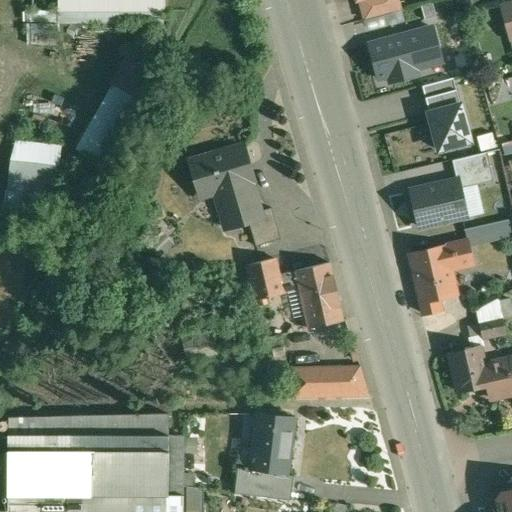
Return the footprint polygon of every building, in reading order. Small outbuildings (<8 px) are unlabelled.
[(163,0),(59,0),(60,10),(164,10),(164,9),(163,9),(163,0)] [(363,19),(403,9),(400,0),(368,0),(359,3),(363,19)] [(511,0),(510,0),(501,2),(509,28),(511,27),(511,0)] [(27,11),(27,43),(58,44),(58,11),(27,11)] [(365,43),(376,84),(386,81),(388,89),(418,81),(416,73),(443,66),(432,25),(365,43)] [(99,160),(136,96),(113,84),(77,148),(99,160)] [(434,157),(470,147),(459,106),(423,116),(434,157)] [(479,136),(482,150),(497,147),(494,133),(479,136)] [(59,191),(63,144),(13,139),(7,210),(39,213),(41,189),(59,191)] [(511,141),(503,143),(506,154),(511,152),(511,141)] [(250,164),(244,146),(190,162),(201,196),(202,195),(200,188),(217,183),(223,203),(220,204),(227,228),(249,222),(262,218),(260,211),(246,165),(250,164)] [(458,180),(460,188),(493,181),(487,152),(451,160),(456,180),(458,180)] [(460,188),(458,180),(456,180),(410,192),(419,227),(467,216),(460,188)] [(272,208),(260,211),(262,218),(249,222),(256,246),(281,238),(272,208)] [(443,247),(411,255),(424,314),(441,310),(439,298),(457,294),(452,269),(473,264),(467,240),(443,246),(443,247)] [(275,258),(247,265),(256,300),(283,294),(279,275),(275,258)] [(330,262),(296,270),(296,271),(279,275),(283,294),(300,289),(309,328),(343,320),(330,262)] [(498,308),(478,312),(480,322),(500,318),(498,308)] [(480,322),(479,323),(482,336),(483,338),(506,333),(503,317),(500,318),(480,322)] [(213,334),(183,341),(187,357),(216,350),(213,334)] [(471,349),(450,354),(458,391),(488,385),(489,384),(485,365),(481,347),(483,338),(482,336),(469,339),(471,349)] [(511,358),(485,365),(489,384),(488,385),(491,398),(511,393),(511,358)] [(363,372),(294,374),(294,399),(364,396),(363,372)] [(257,411),(250,468),(238,466),(235,493),(267,497),(270,472),(288,474),(295,416),(257,411)] [(169,414),(9,418),(8,454),(8,495),(7,511),(183,511),(183,495),(184,435),(168,435),(169,414)] [(8,454),(0,454),(0,494),(8,495),(8,454)] [(288,474),(270,472),(267,497),(291,500),(294,475),(288,474)] [(203,511),(204,489),(187,487),(186,511),(203,511)] [(511,511),(511,487),(510,490),(495,493),(491,500),(493,511),(511,511)]
